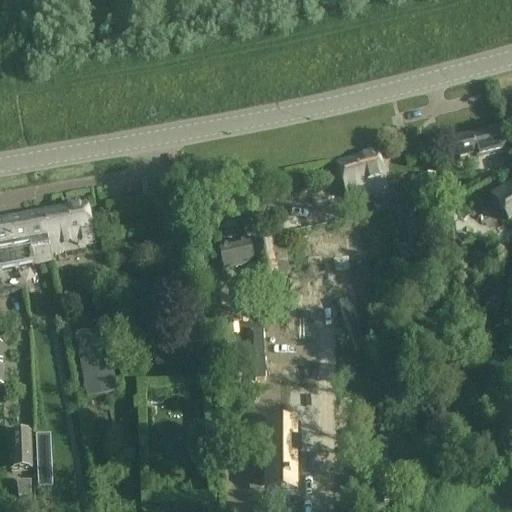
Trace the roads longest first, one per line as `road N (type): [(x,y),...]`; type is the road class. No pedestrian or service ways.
road 1 (tertiary): [(162,137),(511,61)]
road 2 (residential): [(0,201),(145,175),(162,137)]
road 3 (tertiary): [(0,165),(162,137)]
